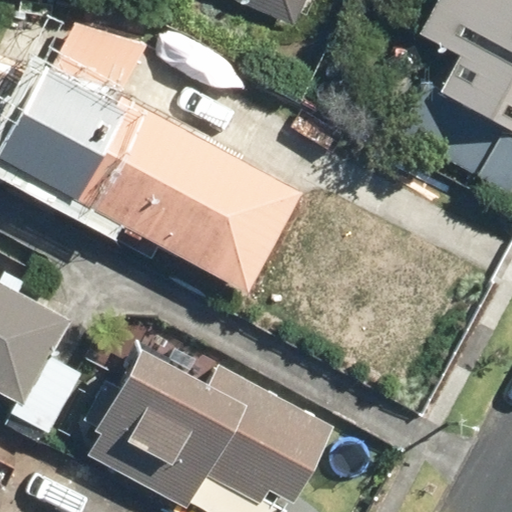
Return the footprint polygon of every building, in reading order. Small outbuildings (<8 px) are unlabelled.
[(305,0),(246,0),(296,22),(305,0)] [(511,0),(436,0),(421,28),(461,50),(441,86),(426,77),(398,127),(511,190),(511,188),(511,0)] [(47,58),(0,143),(0,149),(248,287),(302,187),(122,86),(147,42),(75,15),(51,59),(47,58)] [(71,316),(0,276),(0,387),(18,397),(12,408),(49,429),(82,369),(51,352),(71,316)] [(210,377),(142,340),(119,381),(106,374),(84,415),(102,426),(89,450),(187,503),(206,470),(261,500),(269,484),(294,498),(335,423),(220,360),(210,377)]
